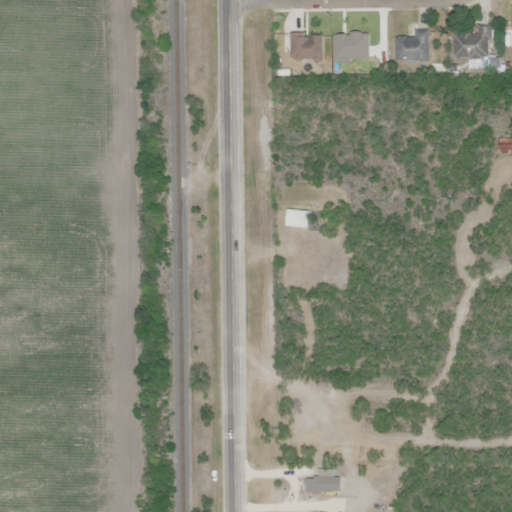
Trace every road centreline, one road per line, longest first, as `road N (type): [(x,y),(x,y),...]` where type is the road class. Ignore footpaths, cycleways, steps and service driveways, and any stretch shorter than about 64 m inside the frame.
road 1 (secondary): [(235,511),(232,0)]
road 2 (residential): [(233,6),(436,0)]
